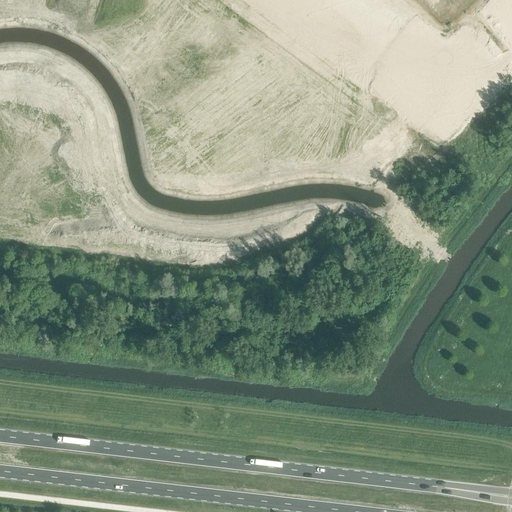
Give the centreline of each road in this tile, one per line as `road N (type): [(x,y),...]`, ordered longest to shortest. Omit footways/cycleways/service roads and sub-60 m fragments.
road 1 (primary): [(459,490),(0,436)]
road 2 (primary): [(0,471),(355,511)]
